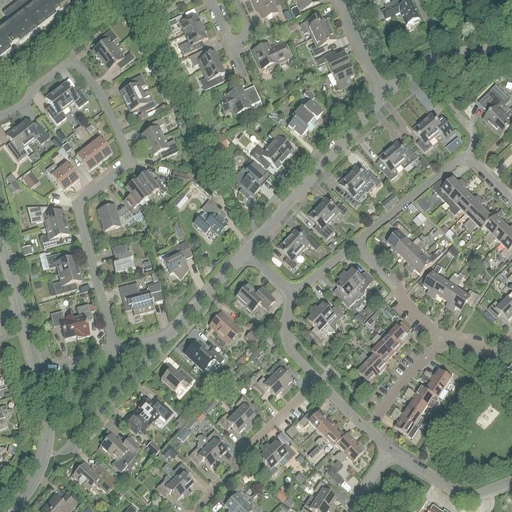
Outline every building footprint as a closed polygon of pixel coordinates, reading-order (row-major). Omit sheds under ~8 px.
[(0,58),(10,51),(9,49),(17,42),(19,44),(68,6),(64,0),(38,0),(37,1),(36,0),(20,0),(1,15),(7,24),(0,29),(0,58)] [(250,0),(255,10),(257,9),(263,21),(278,14),(270,0),(250,0)] [(319,4),(316,0),(296,0),(302,12),(319,4)] [(399,0),(385,7),(387,10),(381,13),(385,22),(400,14),(406,27),(420,20),(410,0),(399,0)] [(74,4),(74,5),(74,6),(74,7),(75,8),(76,9),(77,9),(78,9),(79,9),(80,9),(81,8),(82,7),(82,6),(82,5),(82,4),(82,3),(81,2),(80,1),(79,1),(78,1),(77,1),(76,1),(75,2),(74,3),(74,4)] [(302,17),(298,7),(292,10),(296,20),(302,17)] [(181,29),(185,37),(202,28),(200,23),(199,24),(195,17),(183,23),(181,17),(167,24),(172,34),(181,29)] [(331,31),(327,21),(322,23),(320,17),(299,27),(303,36),(309,34),(312,40),(331,31)] [(294,23),(284,28),(287,35),(297,30),(294,23)] [(204,33),(202,28),(185,37),(188,44),(178,48),(183,57),(197,51),(194,46),(206,41),(203,34),(204,33)] [(91,53),(99,63),(115,50),(111,44),(116,40),(110,31),(99,40),(102,44),(91,53)] [(312,40),(315,47),(309,49),(314,58),(325,53),(322,48),(336,41),(331,31),(312,40)] [(267,45),(252,52),(261,71),(267,68),(268,69),(290,59),(284,44),(270,51),(267,45)] [(123,60),(115,50),(99,63),(107,72),(118,64),(122,69),(134,60),(129,55),(123,60)] [(199,66),(202,73),(219,65),(214,54),(204,58),(202,53),(188,59),(193,69),(199,66)] [(331,75),(348,67),(343,56),(331,62),(328,56),(315,62),(318,68),(326,64),(331,75)] [(177,64),(167,68),(170,74),(179,69),(177,64)] [(224,76),(219,65),(202,73),(205,79),(199,82),(204,92),(223,83),(220,77),(224,76)] [(349,81),(354,79),(348,67),(331,75),(327,77),(335,94),(352,86),(349,81)] [(120,93),(125,104),(142,95),(139,90),(145,87),(140,77),(129,82),(132,87),(120,93)] [(55,92),(67,108),(73,104),(78,110),(88,103),(79,91),(73,95),(65,84),(55,92)] [(511,102),(496,87),(478,104),(489,115),(483,121),(491,129),(510,112),(505,107),(511,102)] [(311,88),(304,96),(311,103),(315,98),(311,88)] [(228,100),(220,104),(224,114),(233,110),(236,116),(250,109),(250,107),(260,103),(256,94),(245,98),(242,90),(226,97),(228,100)] [(61,113),(67,108),(55,92),(45,99),(53,110),(47,114),(56,126),(66,119),(61,113)] [(186,104),(191,101),(187,93),(182,95),(186,104)] [(144,101),(142,95),(125,104),(129,114),(142,108),(144,113),(155,108),(150,98),(144,101)] [(314,129),(318,124),(316,122),(322,115),(309,103),(303,110),(301,108),(296,113),(314,129)] [(274,112),(270,117),(273,120),(272,121),(277,125),(277,124),(278,125),(283,120),(274,112)] [(511,113),(510,112),(491,129),(500,138),(509,129),(511,131),(511,113)] [(310,134),(314,129),(296,113),(291,118),(294,120),(288,127),(301,139),(307,132),(310,134)] [(431,115),(422,123),(434,138),(440,134),(446,141),(454,135),(441,119),(437,122),(431,115)] [(140,136),(145,147),(163,139),(160,133),(161,132),(162,131),(162,130),(162,129),(162,128),(162,127),(162,126),(163,126),(161,120),(150,125),(153,131),(140,136)] [(49,140),(40,128),(34,132),(26,122),(16,129),(28,146),(34,141),(39,147),(49,140)] [(434,138),(422,123),(412,131),(420,141),(416,145),(424,154),(429,151),(425,146),(434,138)] [(91,126),(86,130),(90,135),(95,131),(91,126)] [(269,148),(285,162),(293,152),(283,143),(288,138),(276,128),(268,137),(274,143),(269,148)] [(28,146),(16,129),(6,137),(14,148),(9,152),(18,164),(27,157),(22,150),(28,146)] [(66,138),(61,131),(56,135),(61,142),(66,138)] [(230,148),(224,136),(213,142),(218,153),(230,148)] [(56,138),(51,143),(55,148),(60,143),(56,138)] [(112,156),(99,139),(91,146),(103,162),(112,156)] [(163,139),(145,147),(151,158),(162,153),(165,159),(179,153),(173,142),(166,145),(163,139)] [(457,140),(446,150),(451,155),(462,146),(457,140)] [(388,151),(400,166),(405,172),(414,164),(418,160),(410,150),(405,154),(397,143),(388,151)] [(83,152),(96,168),(103,162),(91,146),(83,152)] [(276,171),(285,162),(269,148),(265,153),(259,148),(250,157),(262,167),(266,162),(276,171)] [(400,166),(388,151),(378,159),(387,169),(382,173),(390,182),(399,175),(399,172),(397,169),(400,166)] [(83,152),(76,157),(88,174),(96,168),(83,152)] [(49,158),(52,161),(59,156),(56,153),(49,158)] [(423,160),(419,163),(425,171),(430,167),(423,160)] [(242,170),(232,182),(242,190),(238,193),(247,201),(250,197),(252,199),(270,178),(253,163),(245,173),(242,170)] [(63,193),(71,187),(58,171),(54,166),(54,165),(46,171),(50,177),(63,193)] [(66,165),(58,171),(71,187),(79,181),(70,170),(66,165)] [(355,168),(347,177),(361,190),(366,185),(371,190),(375,186),(377,188),(381,184),(369,173),(365,177),(355,168)] [(198,176),(193,182),(198,186),(211,198),(216,192),(211,188),(218,180),(205,169),(198,176)] [(31,173),(22,180),(29,191),(34,187),(31,183),(36,179),(31,173)] [(188,175),(177,173),(175,182),(187,184),(188,175)] [(146,175),(136,182),(148,199),(158,191),(161,196),(166,193),(159,183),(154,186),(146,175)] [(13,176),(6,179),(9,186),(16,182),(13,176)] [(359,199),(356,196),(361,190),(347,177),(339,186),(348,195),(344,199),(353,208),(357,203),(356,202),(359,199)] [(440,199),(445,204),(464,185),(461,181),(458,185),(453,180),(446,187),(441,182),(432,191),(440,199)] [(135,209),(148,199),(136,182),(126,190),(131,197),(123,203),(126,206),(134,217),(138,213),(135,209)] [(14,185),(7,190),(10,195),(17,190),(14,185)] [(467,188),(464,185),(445,204),(450,208),(446,212),(450,215),(469,196),(464,191),(467,188)] [(395,195),(389,200),(394,205),(400,200),(395,195)] [(461,211),(465,216),(480,201),(477,198),(474,201),(469,196),(450,215),(453,219),(461,211)] [(325,200),(317,209),(331,222),(339,213),(343,217),(348,213),(339,204),(334,209),(325,200)] [(422,200),(417,206),(421,210),(426,205),(422,200)] [(463,227),(467,230),(485,212),(480,208),(483,204),(480,201),(465,216),(470,220),(463,227)] [(219,212),(209,203),(201,212),(203,214),(201,217),(200,217),(194,224),(205,234),(210,229),(218,236),(227,226),(216,216),(219,212)] [(114,207),(97,212),(99,220),(100,219),(104,233),(119,228),(127,225),(128,227),(135,222),(132,218),(124,207),(118,212),(119,214),(116,215),(114,207)] [(44,223),(46,230),(65,225),(62,212),(49,216),(47,209),(29,209),(34,225),(44,223)] [(327,226),(331,222),(317,209),(308,217),(318,226),(314,231),(326,242),(334,233),(327,226)] [(157,211),(152,214),(156,220),(161,216),(157,211)] [(485,229),(496,217),(493,214),(490,217),(485,212),(467,230),(470,234),(477,228),(481,232),(485,229)] [(485,229),(481,232),(486,237),(482,240),(486,244),(504,226),(499,221),(503,218),(499,214),(496,217),(485,229)] [(392,256),(407,241),(411,237),(398,224),(389,233),(394,238),(387,245),(392,250),(388,253),(392,256)] [(69,237),(65,225),(46,230),(48,237),(40,239),(43,251),(58,247),(56,240),(69,237)] [(179,226),(173,228),(179,240),(185,237),(179,226)] [(496,241),(500,245),(511,233),(511,227),(509,230),(504,226),(486,244),(489,247),(496,241)] [(445,237),(439,231),(435,235),(441,241),(445,237)] [(295,232),(286,241),(301,254),(309,246),(316,252),(320,248),(308,237),(304,241),(295,232)] [(511,233),(500,245),(505,250),(500,254),(508,262),(511,258),(511,233)] [(398,256),(403,261),(421,243),(418,240),(417,239),(411,246),(407,241),(392,256),(395,260),(398,256)] [(297,267),(292,263),(301,254),(286,241),(278,250),(287,258),(283,263),(293,271),(297,267)] [(338,248),(332,243),(328,248),(333,253),(338,248)] [(423,257),(426,254),(422,249),(425,246),(421,243),(403,261),(408,266),(405,269),(408,272),(423,257)] [(186,245),(167,253),(170,260),(164,263),(170,277),(173,275),(180,281),(188,272),(183,262),(192,258),(186,245)] [(125,246),(111,250),(114,261),(111,261),(115,275),(133,270),(130,256),(127,257),(125,246)] [(33,255),(30,247),(22,249),(25,257),(33,255)] [(434,255),(431,258),(426,254),(423,257),(408,272),(412,276),(415,272),(420,277),(438,259),(434,255)] [(476,254),(472,258),(478,263),(482,259),(476,254)] [(56,269),(58,276),(78,271),(75,259),(62,262),(60,255),(46,259),(49,271),(56,269)] [(154,274),(151,262),(144,263),(147,276),(154,274)] [(485,262),(481,266),(486,271),(490,267),(485,262)] [(426,296),(430,298),(442,281),(436,277),(441,270),(437,267),(428,281),(423,288),(429,292),(426,296)] [(53,286),(56,297),(70,293),(68,287),(81,283),(78,271),(58,276),(60,284),(53,286)] [(344,273),(341,277),(356,291),(362,297),(363,296),(365,291),(373,283),(364,274),(360,278),(353,271),(348,276),(344,273)] [(37,273),(29,275),(31,281),(39,279),(37,273)] [(338,290),(334,294),(339,300),(348,308),(356,300),(362,297),(356,291),(341,277),(338,280),(341,283),(336,288),(338,290)] [(442,281),(430,298),(434,301),(437,297),(442,301),(456,280),(453,278),(452,277),(447,284),(442,281)] [(424,278),(418,284),(423,288),(428,281),(424,278)] [(445,308),(449,311),(461,293),(455,290),(460,282),(457,280),(456,280),(442,301),(448,305),(445,308)] [(42,289),(40,282),(33,284),(35,291),(42,289)] [(129,304),(131,310),(133,318),(144,315),(139,295),(135,282),(118,287),(121,300),(125,299),(127,305),(129,304)] [(139,295),(144,315),(154,312),(152,305),(163,301),(158,283),(146,287),(148,292),(139,295)] [(256,295),(247,286),(235,299),(251,314),(259,305),(266,311),(274,302),(261,290),(256,295)] [(509,298),(504,303),(511,310),(511,293),(509,291),(506,288),(503,292),(509,298)] [(461,293),(449,311),(453,313),(456,310),(462,314),(467,305),(472,308),(479,298),(470,292),(466,297),(461,293)] [(511,310),(504,303),(500,307),(495,303),(487,311),(496,320),(501,315),(508,322),(511,318),(511,310)] [(315,307),(312,311),(336,334),(337,334),(336,325),(344,317),(335,308),(331,313),(323,305),(319,310),(315,307)] [(72,321),(76,338),(77,341),(77,340),(89,337),(85,322),(92,320),(88,306),(77,309),(79,319),(72,321)] [(327,334),(336,334),(312,311),(309,314),(312,317),(307,322),(314,329),(310,334),(319,343),(327,334)] [(64,341),(76,338),(72,321),(71,318),(64,320),(62,313),(50,316),(54,328),(60,327),(64,341)] [(487,313),(485,316),(493,324),(496,322),(487,313)] [(221,315),(209,327),(218,335),(217,336),(222,340),(222,339),(227,343),(238,331),(221,315)] [(358,315),(354,320),(360,325),(364,321),(358,315)] [(405,336),(410,331),(401,323),(388,337),(401,348),(409,339),(405,336)] [(262,341),(252,332),(246,339),(256,348),(262,341)] [(392,357),(401,348),(388,337),(385,333),(380,338),(377,335),(374,339),(392,357)] [(307,337),(304,341),(311,347),(314,344),(307,337)] [(372,354),(374,356),(384,365),(392,357),(374,339),(370,342),(377,349),(372,354)] [(208,355),(195,343),(184,355),(202,372),(213,360),(219,366),(224,361),(212,350),(208,355)] [(386,367),(384,365),(374,356),(369,361),(363,355),(362,355),(359,358),(378,376),(386,367)] [(362,368),(357,373),(369,385),(378,376),(359,358),(356,362),(362,368)] [(286,394),(289,391),(286,388),(291,383),(284,375),(288,371),(280,362),(271,370),(267,375),(271,379),(286,394)] [(176,375),(170,370),(160,381),(173,393),(181,385),(185,390),(193,382),(180,370),(176,375)] [(444,390),(451,380),(437,370),(433,377),(426,372),(423,376),(444,390)] [(424,391),(434,397),(438,400),(444,390),(423,376),(420,380),(428,385),(424,391)] [(234,377),(227,383),(233,389),(239,383),(234,377)] [(222,378),(210,391),(215,395),(227,382),(222,378)] [(283,397),(286,394),(271,379),(267,384),(262,379),(254,387),(263,396),(267,392),(274,399),(279,394),(283,397)] [(471,383),(468,389),(473,392),(476,386),(471,383)] [(434,397),(424,391),(420,388),(416,394),(408,389),(405,393),(427,407),(434,397)] [(405,393),(403,397),(410,402),(407,408),(421,417),(427,407),(405,393)] [(235,415),(249,430),(253,427),(250,424),(255,419),(247,411),(252,407),(243,398),(235,406),(239,411),(235,415)] [(137,410),(152,424),(157,419),(163,425),(168,420),(172,415),(159,403),(155,400),(151,404),(147,400),(137,410)] [(207,416),(217,406),(211,401),(202,411),(207,416)] [(421,417),(407,408),(403,414),(395,409),(392,413),(414,427),(418,430),(425,420),(421,417)] [(143,434),(152,424),(137,410),(128,420),(127,419),(122,424),(136,436),(140,431),(143,434)] [(311,411),(303,419),(316,432),(328,421),(319,412),(316,415),(311,411)] [(201,413),(195,419),(200,425),(206,419),(201,413)] [(390,418),(397,422),(393,429),(412,440),(418,430),(414,427),(392,413),(390,418)] [(246,433),(249,430),(235,415),(230,420),(226,415),(218,423),(226,432),(231,428),(238,435),(243,430),(246,433)] [(319,439),(314,443),(318,447),(336,429),(328,421),(316,432),(322,438),(320,440),(319,439)] [(298,434),(292,428),(291,428),(285,434),(286,435),(291,441),(298,434)] [(344,437),(336,429),(318,447),(321,450),(328,444),(333,449),(335,447),(345,438),(344,437)] [(433,436),(442,441),(446,434),(437,429),(433,436)] [(184,430),(177,438),(182,443),(190,435),(184,430)] [(214,432),(206,440),(204,438),(198,438),(196,440),(199,443),(220,464),(224,461),(221,458),(226,453),(218,446),(223,441),(214,432)] [(334,458),(337,462),(356,444),(347,435),(344,437),(345,438),(335,447),(341,453),(339,455),(338,454),(334,458)] [(110,437),(100,447),(117,463),(112,467),(120,475),(137,457),(135,455),(139,450),(128,440),(123,445),(122,444),(121,445),(111,437),(110,438),(110,437)] [(161,452),(152,443),(147,448),(157,457),(161,452)] [(217,468),(220,464),(199,443),(197,445),(197,450),(188,458),(197,467),(202,462),(209,469),(214,464),(217,468)] [(267,445),(263,449),(278,464),(282,468),(295,456),(286,447),(282,451),(275,444),(270,449),(267,445)] [(356,444),(337,462),(341,465),(345,461),(344,460),(346,458),(352,464),(364,453),(356,444)] [(10,445),(8,452),(16,454),(18,448),(10,445)] [(169,446),(160,455),(166,460),(169,457),(173,460),(178,455),(169,446)] [(316,455),(321,450),(318,447),(313,452),(316,455)] [(437,448),(433,454),(438,457),(442,451),(437,448)] [(263,455),(258,460),(265,467),(261,472),(270,481),(278,473),(273,468),(278,464),(263,449),(260,452),(263,455)] [(342,468),(337,463),(325,474),(331,480),(342,468)] [(84,465),(72,478),(88,492),(96,483),(101,488),(103,489),(104,490),(107,491),(108,492),(110,491),(112,490),(117,484),(100,468),(95,474),(84,465)] [(188,497),(191,494),(188,491),(193,486),(186,478),(190,474),(181,465),(174,473),(171,473),(167,477),(188,497)] [(308,481),(301,474),(296,480),(302,486),(308,481)] [(184,500),(188,497),(167,477),(164,480),(164,482),(156,490),(165,499),(169,495),(176,502),(181,497),(184,500)] [(315,501),(331,511),(333,511),(335,508),(332,506),(335,500),(327,495),(330,489),(320,482),(314,492),(319,496),(315,501)] [(227,499),(230,502),(224,508),(227,511),(236,511),(250,499),(246,495),(244,495),(236,488),(227,496),(228,498),(227,499)] [(282,492),(276,497),(283,505),(289,499),(282,492)] [(55,498),(41,511),(69,511),(76,505),(66,497),(61,503),(55,498)] [(250,499),(236,511),(259,511),(254,506),(253,503),(250,499)] [(413,511),(420,511),(427,502),(422,499),(413,511)] [(331,511),(315,501),(312,506),(307,503),(300,511),(331,511)]
